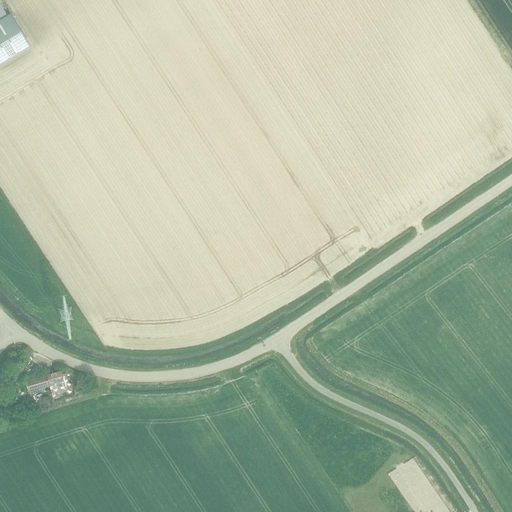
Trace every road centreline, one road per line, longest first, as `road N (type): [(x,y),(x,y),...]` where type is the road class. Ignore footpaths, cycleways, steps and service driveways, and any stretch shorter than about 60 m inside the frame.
road 1 (unclassified): [(277,338),(511,180)]
road 2 (unclassified): [(13,330),(76,365),(142,378),(213,369),(277,338)]
road 3 (unclassified): [(473,511),(427,446),(325,392),(277,338)]
